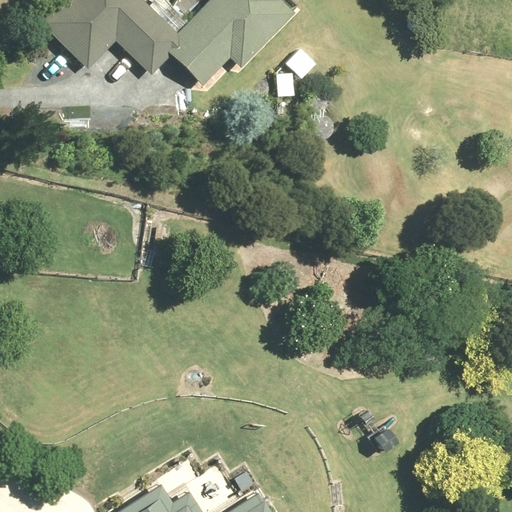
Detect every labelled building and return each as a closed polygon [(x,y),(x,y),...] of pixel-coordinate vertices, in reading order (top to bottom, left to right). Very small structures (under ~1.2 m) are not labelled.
[(59,0),(39,21),(89,68),(115,41),(151,75),(171,55),(201,84),(229,55),(244,69),(297,15),(282,0),(281,0),(209,0),(178,33),(143,0),(59,0)] [(300,47),(286,62),(303,78),(317,63),(300,47)] [(294,73),(275,72),(273,125),(292,125),(294,73)] [(310,109),(313,110),(315,111),(318,111),(321,111),(323,110),(326,109),(328,108),(330,106),(331,104),(333,101),(333,99),(334,96),(333,93),(333,91),(332,88),(330,86),(328,84),(326,83),(323,81),(321,81),(318,80),(316,81),(313,81),(310,82),(308,84),(306,86),(305,88),(304,90),(303,93),(303,96),(303,98),(303,101),(305,103),(306,106),(308,108),(310,109)] [(314,142),(316,143),(320,143),(322,142),(325,142),(327,140),(329,139),(331,137),(332,134),(333,132),(334,129),(334,127),(333,124),(333,122),(331,119),(330,117),(328,116),(326,114),(323,113),(321,113),(318,113),(315,113),(313,114),(311,115),(308,117),(307,118),(305,121),(304,123),(304,126),(303,128),(304,131),(305,133),(306,136),(307,138),(309,140),(311,141),(314,142)] [(386,422),(368,437),(383,455),(401,440),(386,422)] [(159,483),(114,511),(273,511),(251,478),(234,489),(216,463),(195,477),(182,458),(155,477),(159,483)]
